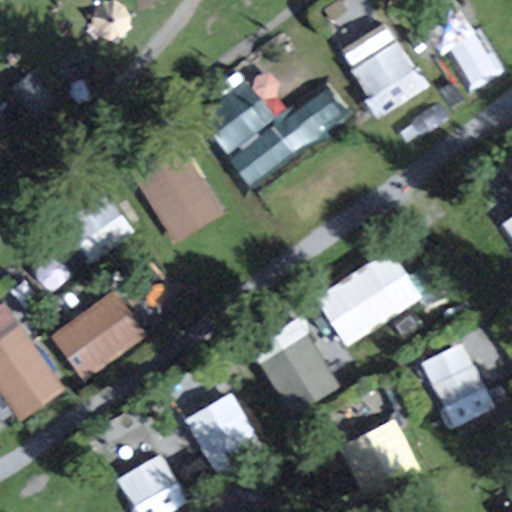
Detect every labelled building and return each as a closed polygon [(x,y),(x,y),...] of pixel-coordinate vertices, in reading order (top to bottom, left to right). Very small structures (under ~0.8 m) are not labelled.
[(135,0),(142,12),(162,0),(135,0)] [(392,115),(438,85),(396,22),(350,52),(392,115)] [(486,83),(506,70),(483,35),(463,48),(486,83)] [(267,85),(218,118),(260,179),(309,146),(267,85)] [(197,146),(145,177),(185,242),(237,210),(197,146)] [(407,250),(327,289),(351,340),(431,301),(407,250)] [(16,297),(0,307),(0,377),(30,421),(78,388),(16,297)] [(121,297),(57,345),(92,390),(155,343),(121,297)] [(265,350),(304,407),(353,373),(314,316),(265,350)] [(454,418),(497,405),(478,339),(434,351),(454,418)] [(185,396),(226,468),(273,442),(232,369),(185,396)] [(350,441),(379,508),(436,483),(407,416),(350,441)] [(149,511),(171,511),(198,498),(173,452),(129,475),(149,511)]
